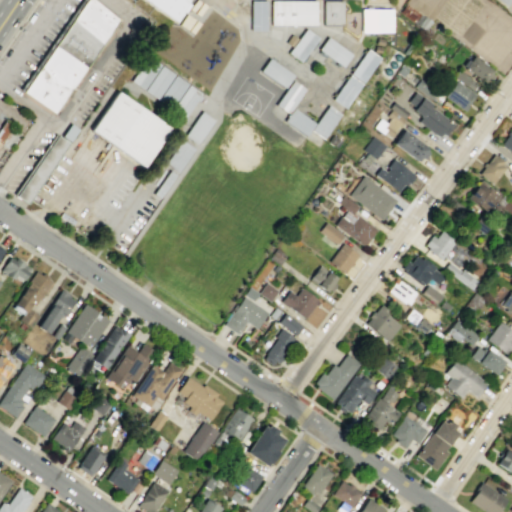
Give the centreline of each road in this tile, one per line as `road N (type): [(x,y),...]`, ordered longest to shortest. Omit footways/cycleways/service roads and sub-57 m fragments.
road 1 (residential): [(278,400),(511,86)]
road 2 (residential): [(278,400),(0,210)]
road 3 (residential): [(438,511),(317,428)]
road 4 (residential): [(435,510),(511,392)]
road 5 (residential): [(103,511),(0,440)]
